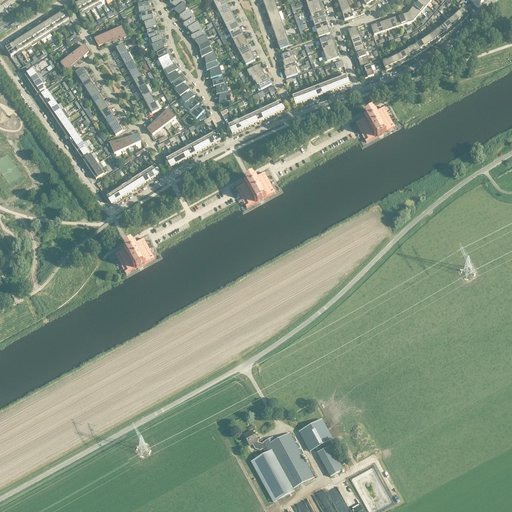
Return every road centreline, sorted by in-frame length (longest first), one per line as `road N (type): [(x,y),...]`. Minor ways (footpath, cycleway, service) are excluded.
road 1 (tertiary): [(0,499),(293,333),(411,224),(511,152)]
road 2 (residential): [(112,213),(0,58)]
road 3 (residential): [(358,90),(435,53),(494,0)]
